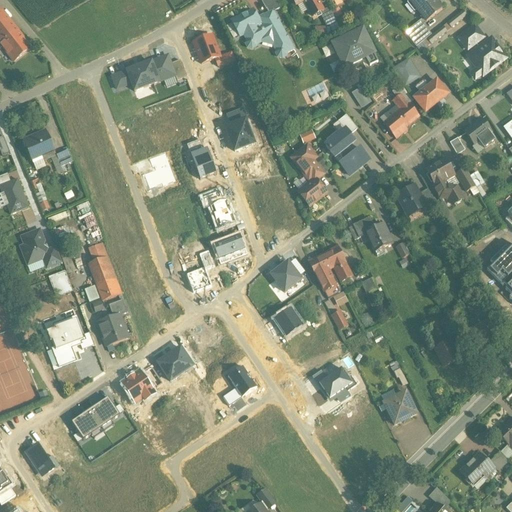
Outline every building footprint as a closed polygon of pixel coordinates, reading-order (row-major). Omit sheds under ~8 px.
[(281,9),(277,0),(261,0),(270,14),(273,12),(273,13),(281,9)] [(293,0),(296,5),(302,2),(304,1),(313,17),(320,13),(323,11),(317,0),(293,0)] [(434,0),(411,0),(410,1),(426,22),(427,23),(442,10),(434,0)] [(323,11),(320,13),(327,27),(336,23),(329,8),(323,11)] [(339,8),(332,12),(336,19),(342,16),(339,8)] [(2,11),(0,12),(0,44),(3,48),(14,62),(32,49),(2,11)] [(253,11),(247,14),(246,14),(241,16),(241,17),(232,22),(240,37),(244,35),(261,26),(259,21),(253,11)] [(270,14),(265,17),(264,19),(262,20),(260,20),(259,21),(261,26),(244,35),(248,42),(248,43),(249,47),(252,48),(255,47),(255,45),(256,45),(265,39),(273,41),(278,52),(278,54),(279,56),(282,57),(284,56),(284,57),(285,56),(286,54),(293,50),(293,49),(284,33),(283,33),(276,21),(277,21),(277,20),(273,13),(273,12),(270,14)] [(87,22),(74,29),(86,50),(98,44),(87,22)] [(422,24),(407,35),(405,33),(416,48),(432,35),(431,35),(423,25),(426,22),(423,25),(422,24)] [(475,27),(459,39),(468,51),(484,38),(475,27)] [(326,28),(315,28),(315,36),(326,37),(326,28)] [(62,35),(74,56),(86,50),(74,29),(62,35)] [(362,31),(333,46),(344,69),(366,58),(370,67),(378,63),(362,31)] [(212,37),(192,44),(201,66),(220,59),(212,37)] [(491,40),(469,57),(483,76),(506,59),(491,40)] [(168,57),(112,77),(117,89),(133,83),(136,91),(175,76),(177,80),(184,78),(178,61),(170,64),(168,57)] [(406,89),(420,80),(409,62),(395,71),(406,89)] [(437,82),(414,100),(425,113),(448,96),(437,82)] [(413,101),(403,84),(393,92),(398,98),(393,102),(401,111),(392,118),(387,122),(384,124),(396,140),(408,131),(406,129),(420,118),(409,105),(413,101)] [(389,105),(380,113),(387,122),(392,118),(389,113),(394,110),(389,105)] [(358,130),(346,116),(338,122),(345,131),(346,131),(350,136),(358,130)] [(246,119),(224,127),(234,154),(256,146),(246,119)] [(481,120),(465,133),(475,146),(479,143),(484,150),(491,145),(486,138),(491,134),(481,120)] [(345,131),(326,147),(340,165),(354,154),(349,147),(355,142),(350,136),(346,131),(345,131)] [(46,132),(23,142),(32,162),(55,153),(46,132)] [(4,137),(0,138),(0,149),(1,152),(0,151),(0,152),(2,157),(10,154),(4,137)] [(458,139),(450,144),(457,156),(465,151),(458,139)] [(307,148),(292,159),(309,181),(312,179),(314,181),(316,180),(316,181),(323,175),(313,162),(316,159),(307,148)] [(354,154),(340,165),(349,176),(369,161),(360,149),(354,154)] [(68,150),(56,156),(61,168),(74,163),(68,150)] [(207,150),(191,156),(200,180),(217,174),(207,150)] [(148,159),(152,170),(140,175),(147,195),(178,183),(167,153),(148,159)] [(455,176),(445,159),(426,170),(436,187),(445,182),(455,176)] [(465,170),(455,176),(456,176),(467,193),(475,188),(465,170)] [(314,181),(299,194),(310,208),(327,194),(316,181),(316,180),(314,181)] [(27,208),(18,181),(0,187),(10,214),(27,208)] [(445,182),(436,187),(435,190),(443,205),(444,205),(441,199),(447,196),(449,196),(454,205),(457,205),(461,203),(462,200),(464,199),(457,187),(448,187),(445,182)] [(419,195),(415,188),(398,197),(408,216),(425,207),(419,195)] [(428,190),(419,195),(425,207),(428,213),(438,208),(428,190)] [(263,204),(267,215),(278,212),(283,209),(278,198),(263,204)] [(228,204),(213,210),(220,230),(235,224),(228,204)] [(443,205),(438,208),(446,222),(452,219),(444,205),(443,205)] [(267,215),(259,218),(266,236),(284,229),(278,212),(267,215)] [(381,226),(374,229),(370,220),(354,227),(360,239),(367,236),(375,253),(393,244),(387,230),(384,232),(381,226)] [(45,251),(38,233),(24,239),(27,246),(21,249),(28,266),(40,261),(45,274),(61,267),(53,247),(45,251)] [(240,236),(214,245),(220,263),(246,254),(240,236)] [(511,265),(503,251),(506,249),(498,237),(479,248),(488,262),(492,270),(484,274),(495,292),(511,283),(511,284),(511,265)] [(409,256),(403,244),(396,248),(402,259),(409,256)] [(345,263),(338,248),(323,255),(331,270),(334,268),(342,284),(340,285),(350,305),(356,302),(349,289),(353,286),(349,278),(352,277),(345,263)] [(187,277),(194,295),(212,289),(206,273),(215,269),(209,254),(200,257),(205,271),(187,277)] [(323,255),(309,262),(324,292),(329,301),(341,294),(329,271),(331,270),(323,255)] [(122,295),(108,258),(89,265),(103,302),(122,295)] [(303,282),(287,262),(269,277),(284,296),(303,282)] [(65,274),(50,279),(58,300),(73,295),(65,274)] [(123,301),(109,306),(114,318),(120,316),(120,317),(127,314),(123,301)] [(477,328),(466,309),(457,314),(477,350),(495,340),(486,323),(477,328)] [(292,310),(274,322),(287,341),(305,329),(292,310)] [(114,318),(98,324),(107,348),(128,340),(120,317),(120,316),(114,318)] [(68,325),(55,330),(58,339),(53,341),(57,350),(53,351),(56,360),(51,362),(54,371),(61,369),(60,368),(76,362),(70,346),(79,342),(83,340),(82,337),(78,327),(80,326),(76,317),(67,321),(68,325)] [(444,334),(435,317),(427,322),(436,338),(444,334)] [(90,334),(82,337),(83,340),(79,342),(83,351),(94,347),(90,334)] [(448,343),(446,340),(439,345),(440,348),(435,351),(444,368),(459,360),(449,343),(448,343)] [(181,349),(158,366),(171,385),(195,369),(181,349)] [(224,399),(229,408),(257,389),(243,369),(228,379),(235,391),(224,399)] [(400,369),(393,373),(396,380),(398,379),(404,377),(400,369)] [(312,379),(329,404),(353,388),(341,371),(327,380),(322,372),(312,379)] [(140,372),(121,385),(136,408),(156,395),(140,372)] [(404,377),(398,379),(402,386),(407,384),(404,377)] [(405,394),(384,405),(395,426),(416,415),(405,394)] [(120,419),(108,401),(91,413),(102,430),(120,419)] [(102,430),(91,413),(73,425),(84,443),(102,430)] [(511,420),(497,435),(511,450),(511,420)] [(206,459),(220,478),(239,465),(225,445),(206,459)] [(26,455),(42,480),(56,471),(39,446),(26,455)] [(500,453),(488,464),(494,470),(494,471),(497,473),(509,462),(500,453)] [(479,455),(460,473),(472,486),(483,476),(485,479),(494,471),(494,470),(488,464),(479,455)] [(0,504),(1,506),(15,497),(11,490),(16,487),(0,463),(0,504)]
